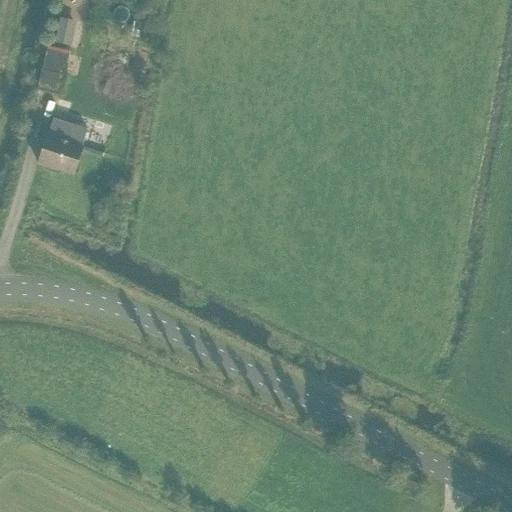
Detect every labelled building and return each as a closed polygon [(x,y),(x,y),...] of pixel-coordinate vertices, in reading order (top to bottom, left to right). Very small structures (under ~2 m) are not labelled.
[(144,36),(147,21),(135,19),(133,34),(144,36)] [(79,23),(62,20),(57,44),(74,47),(79,23)] [(131,119),(147,55),(122,48),(106,113),(131,119)] [(42,69),(64,75),(68,54),(47,49),(42,69)] [(65,75),(64,75),(42,69),(37,89),(60,95),(65,75)] [(69,142),(74,127),(53,120),(48,135),(47,135),(38,163),(73,174),(83,146),(69,142)]
